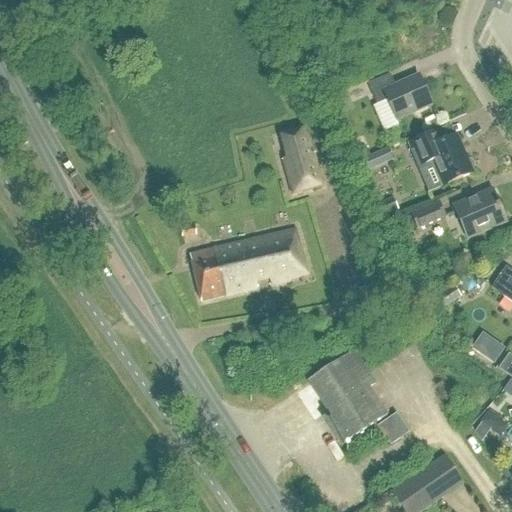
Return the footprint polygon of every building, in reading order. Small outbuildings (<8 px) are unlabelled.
[(395,88),(390,76),(368,86),(377,106),(387,101),(397,122),(431,106),(418,77),(395,88)] [(338,116),(353,111),(345,93),(331,98),(338,116)] [(281,161),(292,197),(324,188),(314,155),(310,157),(302,131),(280,138),(287,160),(281,161)] [(408,145),(417,164),(419,169),(433,163),(443,187),(474,174),(472,171),(475,169),(472,161),(468,161),(457,137),(442,144),(437,132),(408,145)] [(370,158),(359,162),(363,174),(375,170),(371,161),(370,158)] [(454,209),(468,240),(507,223),(493,192),(454,209)] [(384,217),(397,211),(392,199),(378,205),(384,217)] [(411,215),(417,231),(445,219),(438,204),(411,215)] [(180,229),(182,239),(197,238),(196,228),(180,229)] [(295,233),(260,241),(265,263),(301,255),(295,233)] [(260,241),(246,244),(251,267),(255,282),(268,279),(265,263),(260,241)] [(246,244),(215,251),(220,274),(251,267),(246,244)] [(207,253),(188,257),(201,304),(225,298),(222,286),(220,274),(215,251),(207,253)] [(301,255),(265,263),(268,279),(271,288),(289,284),(288,281),(307,277),(301,255)] [(251,267),(220,274),(222,286),(225,298),(257,291),(255,282),(251,267)] [(511,281),(501,297),(511,304),(511,281)] [(443,309),(460,298),(454,288),(436,299),(443,309)] [(472,350),(494,365),(503,351),(482,336),(472,350)] [(303,393),(349,459),(425,407),(379,340),(303,393)] [(474,434),(480,443),(489,431),(497,420),(488,413),(480,424),(474,434)] [(395,499),(403,511),(423,511),(462,485),(443,458),(391,494),(395,499)]
